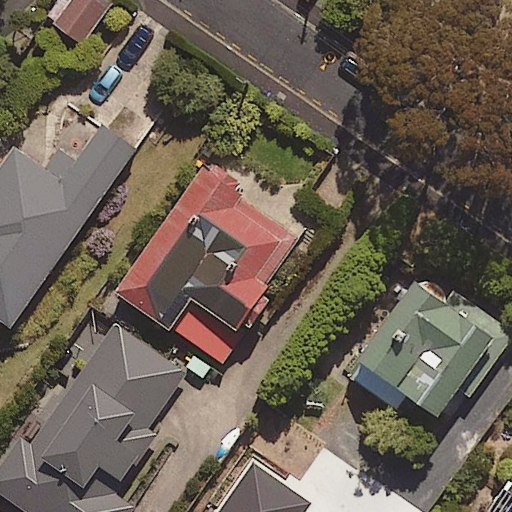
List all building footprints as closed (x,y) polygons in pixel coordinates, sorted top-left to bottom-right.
[(107,0),(60,0),(49,17),(81,39),(107,0)] [(140,144),(102,116),(71,157),(56,146),(41,165),(13,144),(0,161),(0,318),(2,316),(8,321),(140,144)] [(305,221),(207,152),(114,284),(220,358),(272,284),(283,292),(311,251),(293,238),(305,221)] [(511,334),(511,324),(421,257),(341,365),(395,405),(407,389),(438,412),(458,384),(469,392),(511,334)] [(150,511),(106,480),(185,370),(113,319),(0,475),(0,487),(34,511),(150,511)] [(511,511),(511,467),(481,511),(511,511)]
